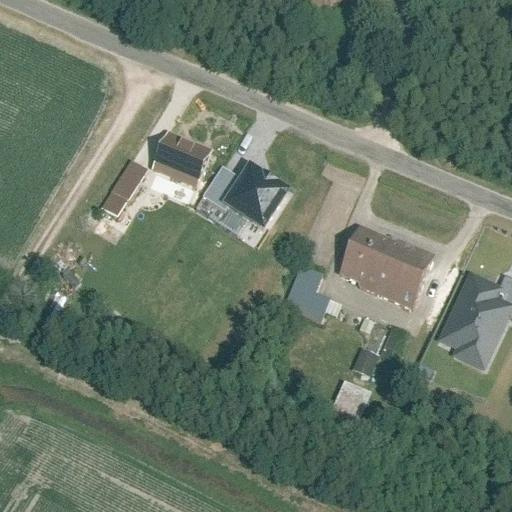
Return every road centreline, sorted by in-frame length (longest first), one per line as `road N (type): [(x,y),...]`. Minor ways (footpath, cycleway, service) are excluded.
road 1 (residential): [(21,0),(511,210)]
road 2 (track): [(155,57),(0,331)]
